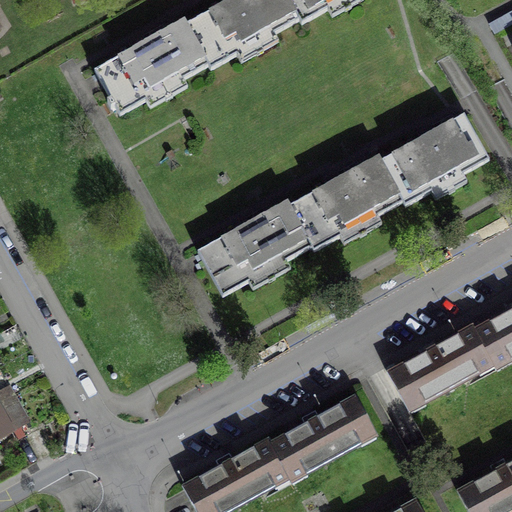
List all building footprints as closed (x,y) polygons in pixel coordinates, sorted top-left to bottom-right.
[(379,0),(255,0),(238,9),(151,55),(111,76),(139,127),(379,0)] [(0,45),(15,36),(0,12),(0,45)] [(507,172),(480,122),(435,146),(342,194),(252,242),(216,260),(244,311),(507,172)] [(511,316),(431,361),(396,380),(419,423),(511,373),(511,316)] [(0,401),(13,395),(8,387),(0,391),(0,401)] [(13,395),(0,401),(0,437),(10,431),(0,412),(0,411),(17,402),(13,395)] [(225,475),(190,494),(199,511),(260,511),(393,440),(370,397),(324,421),(225,475)] [(511,511),(511,477),(504,482),(465,503),(469,511),(511,511)]
